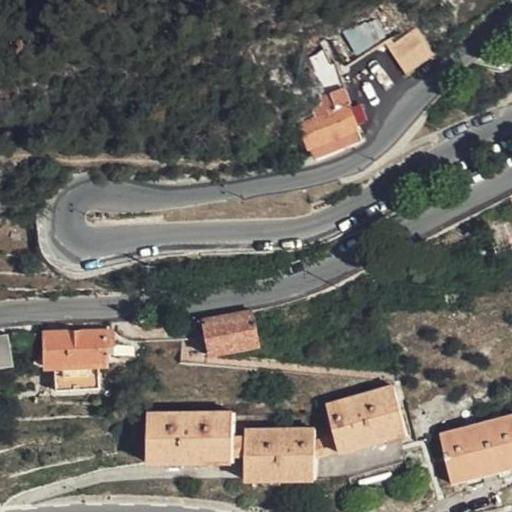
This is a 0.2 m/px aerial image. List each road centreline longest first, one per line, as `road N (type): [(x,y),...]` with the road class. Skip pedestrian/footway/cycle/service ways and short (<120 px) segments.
road 1 (tertiary): [(511,120),(290,231),(104,241),(76,238),(65,218),(86,193),(193,194),(339,167),(370,151),(479,40),(511,18)]
road 2 (tertiary): [(0,317),(171,306),(319,276),(511,177)]
